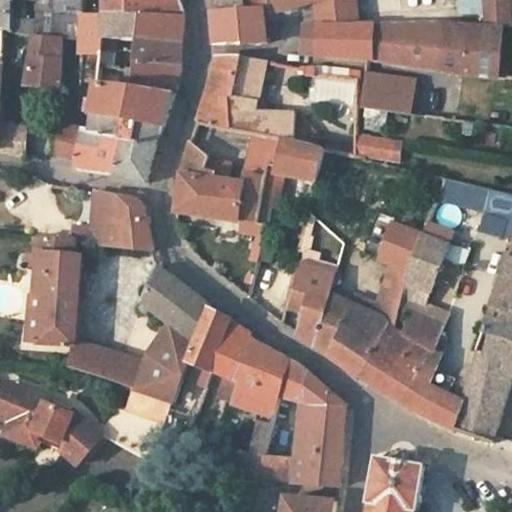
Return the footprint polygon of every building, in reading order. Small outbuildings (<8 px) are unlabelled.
[(0,0),(0,33),(8,32),(14,32),(14,22),(15,0),(0,0)] [(37,36),(67,40),(82,41),(83,17),(83,0),(45,0),(46,2),(38,2),(38,22),(14,22),(14,32),(23,35),(36,38),(37,36)] [(113,0),(104,0),(104,16),(114,16),(113,0)] [(113,0),(114,16),(143,16),(185,18),(185,17),(177,0),(113,0)] [(271,0),(211,0),(211,1),(214,14),(265,10),(265,18),(275,16),(271,0)] [(271,0),(275,16),(318,5),(335,0),(271,0)] [(360,28),(355,0),(335,0),(318,5),(322,29),(360,28)] [(511,0),(486,0),(487,18),(504,18),(503,28),(511,28),(511,0)] [(268,45),(265,18),(265,10),(214,14),(216,34),(218,47),(268,45)] [(82,41),(79,85),(98,89),(99,83),(102,66),(105,44),(105,39),(104,16),(96,17),(90,17),(83,17),(82,41)] [(185,18),(143,16),(114,16),(104,16),(105,39),(105,44),(118,49),(119,40),(139,42),(182,44),(185,18)] [(487,18),(486,30),(448,26),(408,28),(376,27),(360,28),(322,29),(306,28),(303,54),(378,61),(402,67),(473,76),(499,79),(503,28),(504,18),(487,18)] [(0,125),(1,110),(4,83),(5,68),(8,32),(0,33),(0,125)] [(8,32),(5,68),(15,69),(19,70),(23,35),(14,32),(8,32)] [(63,91),(67,40),(37,36),(36,38),(27,86),(63,91)] [(182,44),(139,42),(136,63),(182,67),(182,56),(182,44)] [(115,68),(118,49),(105,44),(102,66),(115,68)] [(296,144),(297,121),(297,115),(257,114),(268,64),(247,59),(218,58),(212,81),(199,123),(238,131),(266,137),(285,141),(296,144)] [(118,87),(99,83),(98,89),(79,85),(79,98),(90,100),(96,101),(95,112),(94,116),(165,129),(175,98),(182,67),(136,63),(132,89),(118,87)] [(120,68),(115,68),(102,66),(99,83),(118,87),(120,68)] [(5,68),(4,83),(14,84),(15,69),(5,68)] [(303,77),(316,79),(316,68),(312,68),(301,68),(300,69),(298,72),(301,76),(303,77)] [(361,72),(316,68),(316,79),(359,83),(361,72)] [(390,113),(411,116),(416,84),(367,76),(366,110),(390,113)] [(1,110),(0,125),(0,153),(26,159),(30,115),(1,110)] [(386,133),(390,113),(366,110),(365,129),(386,133)] [(165,129),(94,116),(92,133),(58,127),(55,155),(72,159),(82,172),(115,176),(115,179),(148,183),(156,151),(165,129)] [(307,121),(297,121),(296,144),(318,148),(320,139),(307,121)] [(238,131),(234,161),(247,163),(261,164),(266,137),(238,131)] [(259,263),(268,226),(260,225),(263,206),(266,189),(271,166),(279,167),(285,141),(266,137),(261,164),(247,163),(244,186),(206,181),(210,158),(192,145),(182,178),(176,213),(246,223),(248,217),(253,218),(251,237),(260,238),(254,261),(259,263)] [(393,142),(357,137),(357,156),(390,162),(393,142)] [(296,144),(285,141),(279,167),(271,166),(266,189),(263,206),(274,208),(278,209),(285,177),(319,183),(326,153),(318,151),(318,148),(296,144)] [(247,163),(234,161),(210,158),(206,181),(244,186),(247,163)] [(476,230),(511,238),(511,193),(447,179),(438,221),(476,230)] [(103,214),(75,211),(76,243),(104,247),(121,251),(155,253),(143,207),(137,203),(104,195),(103,214)] [(274,208),(263,206),(260,225),(268,226),(271,227),(274,208)] [(411,272),(424,237),(395,226),(393,230),(380,225),(369,253),(383,259),(382,262),(394,266),(411,272)] [(472,254),(424,237),(411,272),(406,285),(408,286),(397,332),(389,328),(362,378),(391,396),(421,415),(431,396),(425,393),(428,387),(450,341),(441,338),(444,330),(435,326),(441,311),(428,306),(445,257),(468,266),(472,254)] [(40,345),(76,348),(77,345),(84,257),(76,257),(76,243),(40,238),(38,249),(35,249),(33,252),(34,256),(36,257),(39,257),(36,297),(44,298),(40,345)] [(492,308),(511,314),(511,257),(509,256),(492,308)] [(301,264),(295,291),(311,295),(306,313),(301,336),(320,349),(333,296),(338,275),(301,264)] [(394,266),(375,316),(386,320),(389,328),(397,332),(408,286),(406,285),(411,272),(394,266)] [(213,312),(159,270),(144,307),(169,327),(170,325),(198,346),(211,316),(213,312)] [(311,295),(295,291),(291,309),(306,313),(311,295)] [(333,296),(320,349),(332,358),(352,305),(333,296)] [(44,298),(36,297),(31,297),(26,344),(40,345),(44,298)] [(375,316),(352,305),(332,358),(347,368),(361,379),(362,378),(389,328),(386,320),(375,316)] [(511,314),(492,308),(483,333),(495,337),(489,355),(510,362),(506,374),(511,375),(511,314)] [(211,316),(198,346),(190,364),(192,365),(187,376),(192,378),(197,367),(203,370),(197,387),(208,391),(214,375),(212,374),(231,324),(211,316)] [(212,374),(214,375),(225,380),(234,384),(250,344),(252,339),(231,324),(212,374)] [(190,364),(198,346),(170,325),(169,327),(148,359),(187,376),(192,365),(190,364)] [(239,386),(231,404),(228,403),(219,429),(240,437),(245,422),(261,427),(254,457),(259,459),(267,459),(281,400),(306,406),(307,406),(311,377),(300,366),(250,344),(234,384),(239,386)] [(136,392),(145,367),(77,345),(76,348),(74,371),(136,392)] [(479,355),(465,403),(456,431),(474,437),(493,444),(511,387),(511,375),(506,374),(510,362),(489,355),(478,351),(477,354),(479,355)] [(437,423),(456,431),(465,403),(479,355),(477,354),(473,353),(451,396),(437,423)] [(136,392),(175,405),(187,376),(148,359),(145,367),(136,392)] [(307,406),(306,406),(303,426),(298,462),(295,485),(340,490),(347,410),(311,377),(307,406)] [(8,378),(3,391),(21,398),(27,385),(8,378)] [(218,399),(228,403),(231,404),(239,386),(234,384),(225,380),(218,399)] [(52,395),(27,385),(21,398),(3,391),(0,399),(0,419),(18,427),(13,439),(39,449),(41,443),(43,437),(62,445),(59,452),(77,467),(103,438),(76,414),(73,417),(50,400),(52,395)] [(434,421),(437,423),(451,396),(428,387),(425,393),(431,396),(421,415),(434,421)] [(171,413),(175,405),(136,392),(130,413),(166,425),(171,413)] [(188,419),(171,413),(166,425),(162,432),(189,440),(198,418),(190,415),(188,419)] [(208,421),(198,418),(189,440),(201,443),(208,421)] [(0,434),(13,439),(18,427),(0,419),(0,434)] [(41,443),(59,452),(62,445),(43,437),(41,443)] [(254,457),(236,452),(235,452),(230,473),(249,478),(248,483),(274,489),(275,484),(295,485),(298,462),(267,459),(259,459),(254,457)] [(417,511),(426,470),(378,461),(371,505),(372,506),(371,511),(417,511)] [(336,511),(337,505),(288,500),(286,511),(336,511)]
